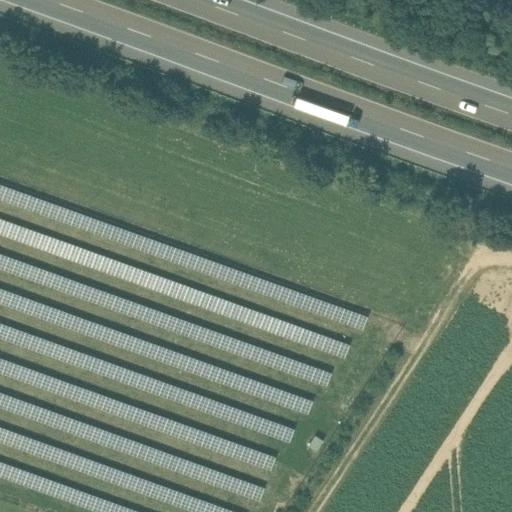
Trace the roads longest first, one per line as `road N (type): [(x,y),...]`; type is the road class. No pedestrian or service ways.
road 1 (motorway): [(52,0),(511,163)]
road 2 (track): [(309,511),(483,249),(511,259)]
road 3 (motorway): [(511,103),(237,0)]
